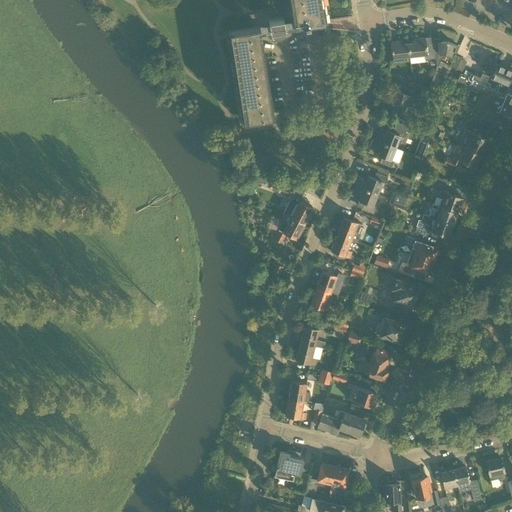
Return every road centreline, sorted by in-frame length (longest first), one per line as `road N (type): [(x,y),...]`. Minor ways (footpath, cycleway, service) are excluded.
road 1 (residential): [(373,459),(511,140)]
road 2 (residential): [(263,431),(283,319),(354,136)]
road 3 (residential): [(511,46),(420,15),(366,23)]
road 4 (residential): [(373,459),(415,463),(511,437)]
